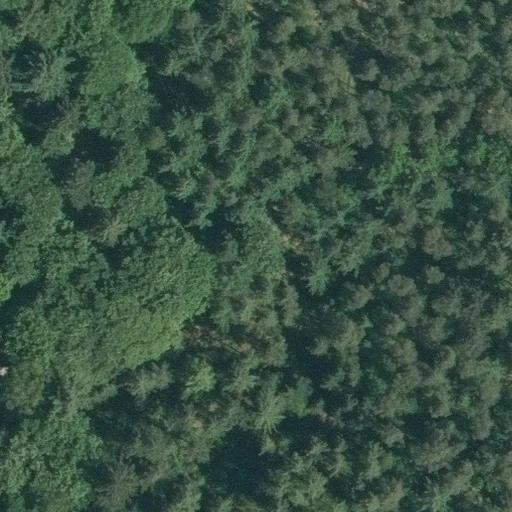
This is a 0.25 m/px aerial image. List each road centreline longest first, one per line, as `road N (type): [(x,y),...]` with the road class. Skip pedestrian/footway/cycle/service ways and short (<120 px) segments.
road 1 (track): [(348,167),(15,362)]
road 2 (track): [(364,0),(348,167)]
road 3 (track): [(348,167),(421,148),(471,143),(511,150)]
road 4 (track): [(73,511),(15,362)]
